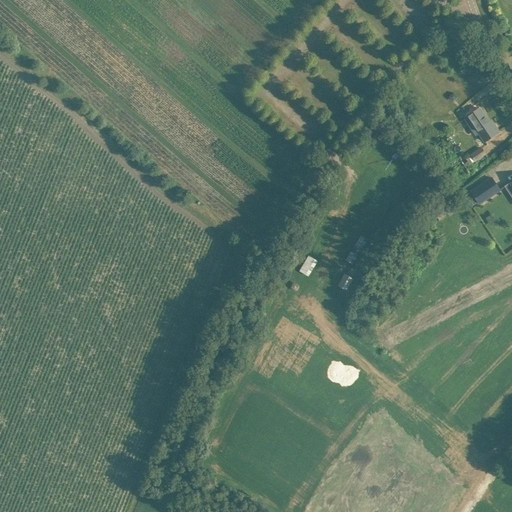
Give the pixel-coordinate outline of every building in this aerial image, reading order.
[(467,116),(464,118),(475,135),(478,133),(484,141),(499,131),(494,124),(491,126),(479,108),(467,116)] [(421,133),(431,139),(436,131),(426,124),(421,133)] [(481,147),(466,158),(468,161),(470,164),(485,153),(481,147)] [(491,176),(469,191),(479,205),(501,190),(491,176)] [(350,274),(344,288),(353,292),(359,278),(350,274)] [(336,314),(344,311),(341,304),(333,306),(336,314)]
